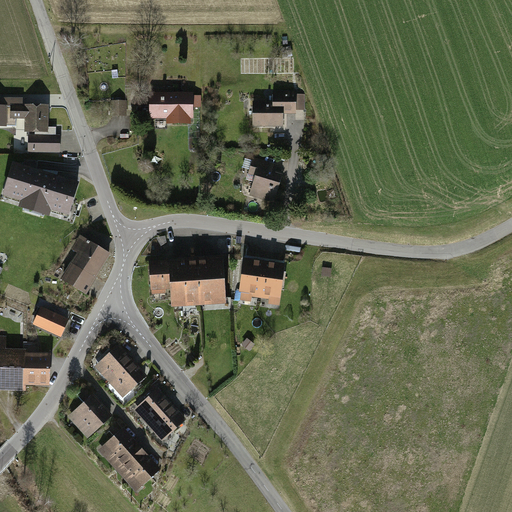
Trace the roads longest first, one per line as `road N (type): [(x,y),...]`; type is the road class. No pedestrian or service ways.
road 1 (unclassified): [(113,305),(203,404),(284,511)]
road 2 (residential): [(113,305),(44,412),(0,463)]
road 3 (track): [(133,511),(44,412)]
